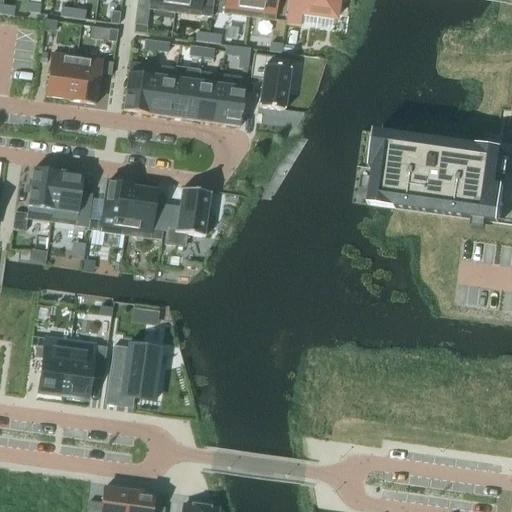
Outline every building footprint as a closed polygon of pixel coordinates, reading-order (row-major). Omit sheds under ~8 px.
[(150,0),(149,11),(174,14),(175,0),(150,0)] [(175,0),(174,14),(210,19),(213,0),(175,0)] [(225,0),(223,15),(248,19),(250,0),(225,0)] [(250,0),(248,19),(273,22),(276,0),(250,0)] [(297,0),(289,0),(285,27),(299,28),(300,17),(304,17),(330,21),(335,21),(337,4),(337,0),(301,0),(301,1),(297,0)] [(28,5),(26,14),(39,15),(40,7),(28,5)] [(2,7),(1,16),(13,18),(14,9),(2,7)] [(61,9),(59,18),(72,20),(73,11),(61,9)] [(73,11),(72,20),(84,22),(85,13),(73,11)] [(111,13),(109,25),(118,26),(119,14),(111,13)] [(44,22),(42,31),(43,31),(55,33),(56,24),(44,22)] [(134,26),(133,35),(145,36),(146,28),(134,26)] [(104,31),(102,42),(107,43),(115,44),(117,32),(109,31),(104,31)] [(290,33),(288,45),(295,46),(297,34),(290,33)] [(196,34),(195,43),(207,45),(208,36),(196,34)] [(208,36),(207,45),(219,46),(220,38),(208,36)] [(144,42),(143,51),(155,53),(156,44),(144,42)] [(156,44),(155,53),(167,54),(168,46),(156,44)] [(270,45),(268,53),(281,55),(282,46),(270,45)] [(283,47),(282,54),(292,56),(293,49),(283,47)] [(225,48),(224,57),(240,59),(248,60),(249,51),(225,48)] [(190,49),(188,57),(200,59),(201,50),(190,49)] [(201,50),(200,59),(212,61),(213,52),(201,50)] [(51,56),(45,98),(69,102),(69,103),(70,103),(76,59),(51,56)] [(253,56),(250,80),(262,82),(258,109),(284,113),(291,62),(253,56)] [(76,59),(70,103),(95,107),(99,76),(110,77),(112,65),(101,64),(101,63),(76,59)] [(128,75),(122,113),(146,116),(152,71),(129,68),(128,75)] [(152,71),(146,116),(169,120),(175,70),(174,75),(152,71)] [(175,70),(169,120),(191,123),(198,73),(175,70)] [(198,73),(191,123),(214,126),(220,81),(198,78),(199,73),(198,73)] [(220,81),(214,126),(239,129),(244,92),(245,84),(220,81)] [(370,196),(370,200),(396,203),(394,211),(395,211),(472,222),(486,224),(491,224),(492,224),(492,222),(496,188),(498,179),(500,161),(501,158),(477,155),(478,151),(501,155),(501,153),(502,152),(478,149),(448,144),(426,142),(383,135),(378,170),(374,170),(372,182),(370,196)] [(26,216),(25,221),(26,221),(50,224),(57,174),(32,171),(26,216)] [(57,174),(50,224),(87,229),(88,221),(90,204),(79,203),(80,195),(82,178),(57,174)] [(87,229),(87,232),(91,233),(89,247),(121,251),(123,237),(124,237),(130,188),(105,185),(100,222),(88,221),(87,229)] [(130,188),(124,237),(160,242),(162,233),(150,231),(155,193),(131,190),(132,188),(130,188)] [(166,230),(164,246),(184,249),(185,237),(204,239),(204,238),(202,238),(203,234),(208,235),(211,217),(205,216),(208,197),(210,197),(210,196),(180,191),(180,193),(181,193),(176,232),(166,230)] [(14,214),(11,232),(12,232),(25,234),(26,221),(25,221),(26,216),(14,214)] [(99,309),(98,317),(110,319),(111,314),(111,310),(99,309)] [(132,317),(131,324),(155,327),(157,314),(133,311),(132,317)] [(31,339),(30,348),(43,350),(37,394),(62,398),(69,344),(31,339)] [(69,344),(62,398),(87,401),(90,379),(102,381),(106,349),(94,348),(69,344)] [(112,348),(107,387),(120,389),(119,397),(155,402),(161,355),(126,350),(112,348)] [(125,511),(128,494),(103,490),(101,503),(99,511),(125,511)] [(128,494),(125,511),(150,511),(151,509),(153,497),(128,494)]
